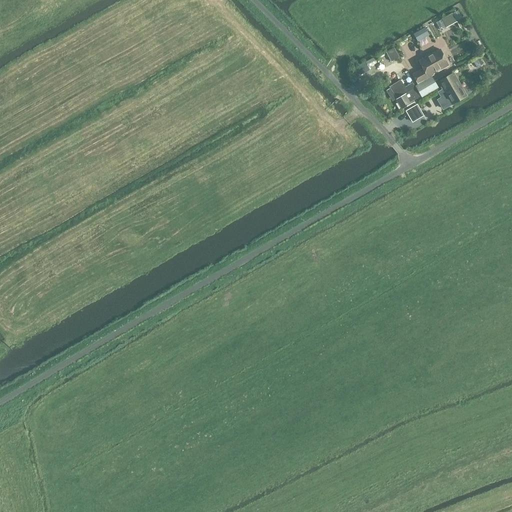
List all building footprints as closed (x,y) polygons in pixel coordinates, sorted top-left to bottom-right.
[(436,19),(440,28),(458,21),(454,12),(436,19)] [(422,29),(409,36),(413,44),(426,38),(422,29)] [(399,58),(394,48),(385,52),(391,62),(399,58)] [(442,51),(441,51),(440,49),(419,61),(423,69),(413,75),(418,83),(433,74),(449,65),(444,56),(444,55),(442,51)] [(452,71),(437,80),(451,104),(466,96),(452,71)] [(431,77),(415,86),(422,97),(438,88),(431,77)] [(396,99),(401,107),(420,96),(415,88),(408,92),(401,80),(390,87),(397,99),(396,99)] [(417,104),(405,111),(412,123),(423,116),(417,104)]
